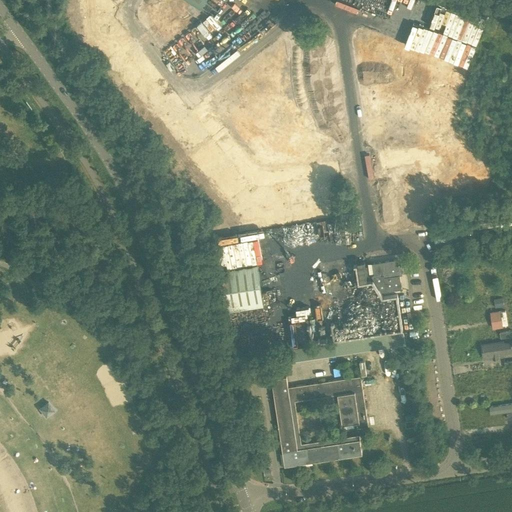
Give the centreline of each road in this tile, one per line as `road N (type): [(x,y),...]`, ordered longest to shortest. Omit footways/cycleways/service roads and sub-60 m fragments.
road 1 (tertiary): [(244,502),(132,208),(94,138),(0,8)]
road 2 (unknown): [(457,470),(420,241),(380,246),(358,165)]
road 3 (unclassified): [(244,502),(511,461)]
road 4 (unknown): [(131,0),(131,18),(183,89),(287,13)]
road 5 (unknown): [(358,165),(342,33),(334,12),(317,0)]
road 6 (unknown): [(358,165),(227,150)]
